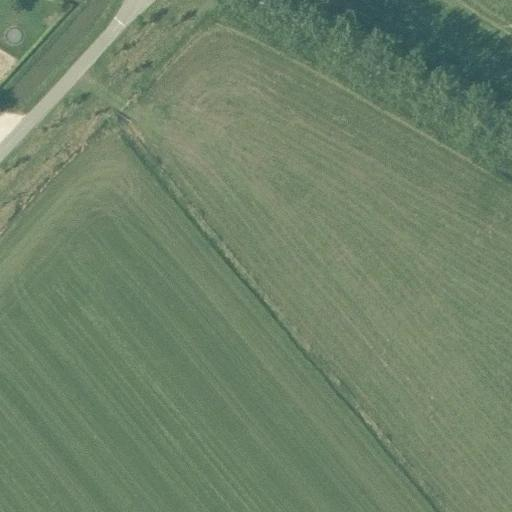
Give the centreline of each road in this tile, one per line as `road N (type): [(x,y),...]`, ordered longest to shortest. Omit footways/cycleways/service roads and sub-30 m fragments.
road 1 (unclassified): [(511,151),(243,0)]
road 2 (unclassified): [(0,143),(138,0)]
